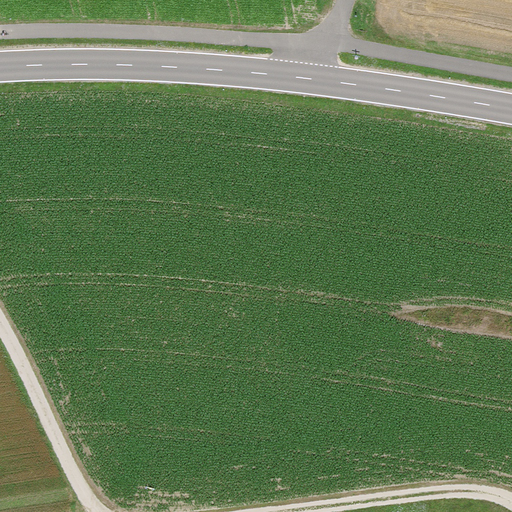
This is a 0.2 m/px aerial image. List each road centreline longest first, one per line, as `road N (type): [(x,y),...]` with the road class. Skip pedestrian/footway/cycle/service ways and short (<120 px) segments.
road 1 (primary): [(0,67),(253,75),(511,112)]
road 2 (track): [(0,35),(321,46),(511,77)]
road 3 (track): [(511,506),(486,497),(376,499),(293,511)]
road 4 (track): [(91,511),(0,335)]
